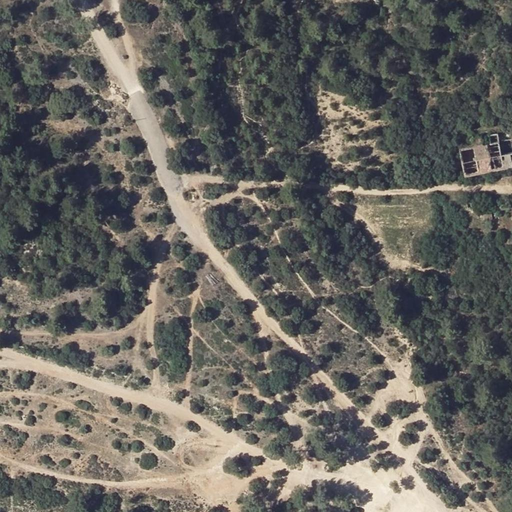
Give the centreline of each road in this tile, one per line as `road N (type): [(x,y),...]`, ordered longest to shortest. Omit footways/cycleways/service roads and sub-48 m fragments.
road 1 (track): [(84,0),(183,213),(280,337),(440,511)]
road 2 (track): [(383,511),(189,418),(0,351)]
